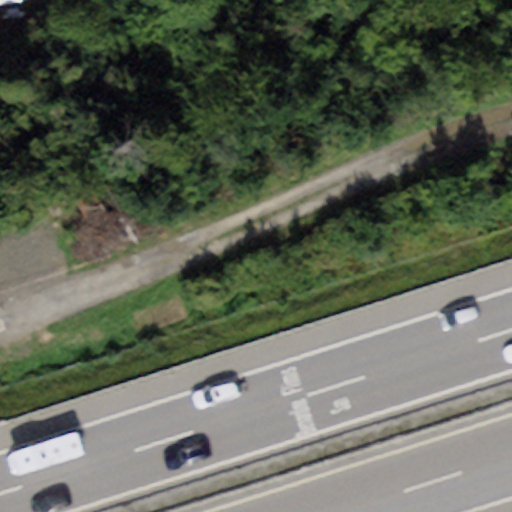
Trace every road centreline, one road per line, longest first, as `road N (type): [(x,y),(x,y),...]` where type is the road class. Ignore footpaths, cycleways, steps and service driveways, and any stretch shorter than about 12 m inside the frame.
road 1 (track): [(0,340),(53,324),(465,125),(511,112)]
road 2 (motorway): [(511,331),(0,496)]
road 3 (motorway): [(344,511),(511,458)]
